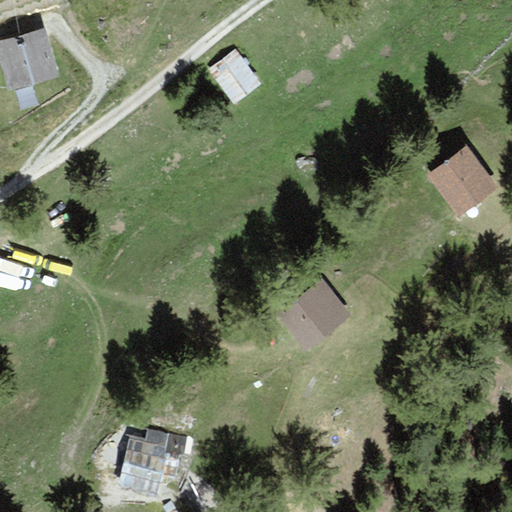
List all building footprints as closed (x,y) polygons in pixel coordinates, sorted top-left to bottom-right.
[(44,24),(0,34),(0,73),(4,90),(57,77),(44,24)] [(235,48),(208,68),(234,102),(260,82),(235,48)] [(466,144),(425,174),(455,214),(497,185),(466,144)] [(322,276),(275,312),(306,350),(354,311),(322,276)] [(145,439),(131,435),(120,484),(158,492),(166,447),(168,434),(147,429),(145,439)]
